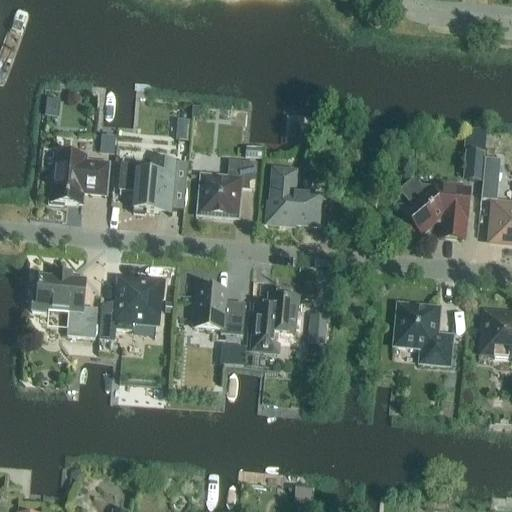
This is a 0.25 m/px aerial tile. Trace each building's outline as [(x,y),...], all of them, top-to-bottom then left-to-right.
[(103,135),(102,147),(116,149),(117,137),(103,135)] [(256,161),(257,149),(245,149),(244,160),(256,161)] [(482,184),(485,155),(465,154),(463,183),(482,184)] [(106,199),(108,167),(86,165),(86,160),(71,159),(71,157),(54,156),(50,205),(82,208),(83,197),(106,199)] [(500,163),(485,162),(481,203),(496,204),(500,163)] [(122,165),(119,198),(120,198),(121,192),(135,193),(133,216),(146,217),(146,214),(158,215),(172,216),(174,191),(176,165),(151,163),(150,176),(138,175),(139,167),(122,165)] [(240,192),(254,193),(257,167),(229,164),(228,181),(201,178),(198,218),(237,222),(240,192)] [(317,229),(320,199),(295,197),(290,191),(291,176),(295,177),(295,176),(273,174),(271,207),(269,206),(267,226),(287,228),(287,226),(317,229)] [(469,193),(433,189),(433,190),(421,189),(414,180),(397,195),(409,210),(402,215),(406,220),(406,224),(407,227),(409,230),(413,232),(417,232),(420,237),(435,224),(442,225),(440,241),(463,243),(465,221),(466,221),(469,193)] [(511,209),(494,208),(491,245),(511,246),(511,209)] [(82,311),(84,283),(70,282),(71,277),(64,277),(64,281),(39,279),(39,289),(38,289),(38,292),(38,298),(32,297),(31,316),(46,317),(47,312),(69,314),(66,340),(94,342),(97,312),(82,311)] [(161,303),(163,285),(140,283),(140,286),(119,284),(117,313),(101,312),(98,343),(114,345),(115,333),(132,334),(133,325),(156,327),(158,303),(161,303)] [(225,293),(197,291),(194,331),(221,333),(220,337),(242,339),(245,310),(224,308),(225,293)] [(293,339),(296,300),(270,297),(267,326),(254,325),(252,354),(276,356),(278,337),(293,339)] [(166,305),(165,315),(173,316),(174,306),(166,305)] [(398,309),(394,349),(421,351),(420,366),(448,368),(451,340),(436,339),(438,313),(398,309)] [(310,317),(307,345),(326,347),(328,318),(310,317)] [(511,319),(485,317),(481,357),(495,358),(494,361),(507,362),(507,359),(511,359),(511,319)] [(225,348),(224,368),(243,369),(245,350),(225,348)] [(79,483),(82,480),(83,476),(80,472),(75,471),(72,474),(71,479),(74,483),(79,483)] [(313,492),(309,492),(295,490),(294,506),(307,508),(312,508),(313,495),(313,492)]
